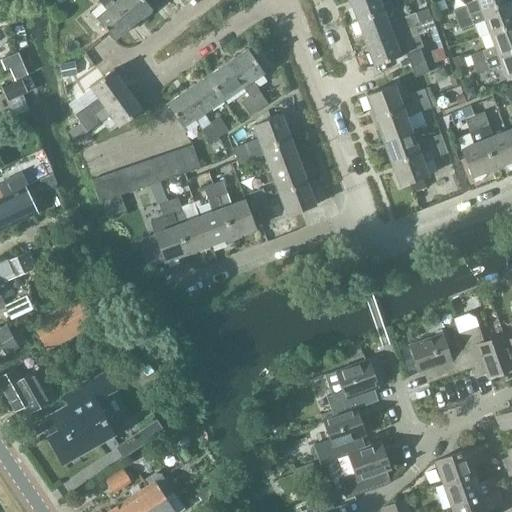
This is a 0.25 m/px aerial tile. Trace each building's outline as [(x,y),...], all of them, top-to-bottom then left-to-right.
[(117,0),(115,2),(132,24),(151,8),(144,0),(117,0)] [(348,0),(357,21),(383,11),(378,0),(348,0)] [(509,1),(508,0),(476,0),(477,1),(466,5),(466,6),(453,11),(456,20),(469,15),(509,1)] [(481,11),(489,34),(511,25),(511,8),(509,1),(481,11)] [(132,24),(115,2),(95,18),(113,40),(132,24)] [(388,23),(383,11),(357,21),(365,43),(418,23),(415,13),(388,23)] [(469,15),(456,20),(460,30),(473,25),(469,15)] [(365,43),(374,66),(400,56),(395,43),(435,28),(431,18),(418,23),(365,43)] [(470,57),(473,66),(511,51),(511,25),(489,34),(494,48),(470,57)] [(252,80),(263,72),(248,49),(227,63),(243,86),(251,98),(260,92),(252,80)] [(424,60),(420,49),(406,54),(410,65),(424,60)] [(511,51),(473,66),(476,74),(501,65),(506,79),(511,77),(511,51)] [(410,65),(414,77),(428,71),(424,60),(410,65)] [(223,99),(243,86),(227,63),(207,76),(223,99)] [(127,90),(113,70),(103,77),(90,86),(98,97),(88,104),(95,113),(104,106),(127,90)] [(203,113),(223,99),(207,76),(187,89),(203,113)] [(365,95),(374,118),(402,108),(394,85),(365,95)] [(211,125),(203,113),(187,89),(167,103),(183,126),(194,119),(202,131),(211,125)] [(410,94),(414,104),(427,99),(423,89),(410,94)] [(469,89),(464,91),(467,100),(477,97),(475,92),(469,89)] [(142,110),(127,90),(104,106),(95,113),(101,122),(111,115),(119,126),(142,110)] [(251,98),(259,110),(268,104),(260,92),(251,98)] [(259,110),(251,98),(242,104),(250,116),(259,110)] [(427,99),(414,104),(417,113),(430,108),(427,99)] [(75,114),(81,123),(95,113),(88,104),(75,114)] [(374,118),(383,141),(411,130),(402,108),(374,118)] [(474,116),(479,129),(488,125),(483,112),(474,116)] [(95,113),(81,123),(87,131),(101,122),(95,113)] [(262,148),(290,137),(281,114),(253,125),(258,139),(245,143),(249,153),(262,148)] [(479,129),(474,116),(464,119),(469,132),(479,129)] [(211,125),(219,137),(228,131),(220,119),(211,125)] [(219,137),(211,125),(202,131),(210,143),(219,137)] [(479,129),(483,140),(494,168),(511,161),(511,148),(505,131),(493,136),(488,125),(479,129)] [(494,168),(483,140),(479,129),(469,132),(474,144),(460,149),(471,177),(494,168)] [(411,130),(383,141),(391,164),(419,153),(430,149),(427,139),(416,143),(411,130)] [(427,139),(430,149),(443,144),(440,134),(427,139)] [(270,170),(298,159),(290,137),(262,148),(249,153),(252,162),(265,157),(270,170)] [(232,148),(236,158),(249,153),(245,143),(232,148)] [(443,144),(430,149),(434,158),(447,153),(443,144)] [(192,145),(181,149),(189,172),(200,168),(192,145)] [(181,149),(170,153),(178,175),(189,172),(181,149)] [(430,149),(419,153),(391,164),(400,186),(428,176),(423,162),(434,158),(430,149)] [(170,153),(159,157),(166,179),(178,175),(170,153)] [(249,153),(236,158),(239,167),(252,162),(249,153)] [(159,157),(147,160),(155,183),(166,179),(159,157)] [(270,170),(279,193),(307,182),(298,159),(270,170)] [(147,160),(136,164),(144,187),(155,183),(147,160)] [(136,164),(125,168),(133,191),(144,187),(136,164)] [(125,168),(114,172),(122,195),(133,191),(125,168)] [(103,176),(110,198),(122,195),(114,172),(103,176)] [(26,186),(21,174),(0,183),(0,187),(4,196),(26,186)] [(110,198),(103,176),(91,180),(99,202),(110,198)] [(222,180),(213,184),(218,197),(227,193),(222,180)] [(307,182),(279,193),(287,216),(316,205),(307,182)] [(218,197),(213,184),(203,187),(208,200),(218,197)] [(249,193),(253,203),(266,198),(262,188),(249,193)] [(0,231),(37,214),(25,189),(0,200),(0,231)] [(233,236),(256,228),(245,199),(231,205),(227,193),(218,197),(222,208),(233,236)] [(168,201),(173,214),(182,210),(177,197),(168,201)] [(210,245),(233,236),(222,208),(218,197),(208,200),(213,212),(199,217),(210,245)] [(266,198),(253,203),(256,212),(269,207),(266,198)] [(173,214),(168,201),(159,204),(163,217),(173,214)] [(188,253),(210,245),(199,217),(186,222),(182,210),(173,214),(188,253)] [(173,214),(163,217),(150,222),(164,262),(188,253),(173,214)] [(28,251),(8,260),(15,276),(35,267),(28,251)] [(56,311),(30,326),(46,353),(67,340),(81,363),(119,340),(105,317),(96,322),(80,296),(101,284),(93,271),(48,298),(56,311)] [(19,330),(11,334),(6,326),(0,329),(0,356),(26,342),(19,330)] [(458,333),(464,349),(465,349),(471,368),(474,378),(486,374),(488,378),(511,369),(511,359),(505,341),(506,341),(504,335),(484,342),(478,326),(458,333)] [(465,349),(464,349),(450,354),(442,334),(408,346),(418,373),(423,372),(427,384),(471,368),(465,349)] [(145,349),(131,357),(136,366),(151,358),(145,349)] [(326,397),(333,416),(356,408),(356,409),(378,401),(374,389),(379,388),(369,360),(335,372),(342,392),(326,397)] [(34,372),(20,380),(14,369),(0,377),(0,385),(15,412),(25,406),(29,413),(50,402),(34,372)] [(55,415),(63,429),(48,437),(63,464),(64,463),(61,459),(75,452),(78,456),(114,436),(96,404),(116,392),(107,374),(67,397),(71,405),(51,416),(52,417),(55,415)] [(320,465),(348,455),(348,454),(365,448),(361,437),(366,435),(356,409),(356,408),(333,416),(322,420),(329,440),(314,445),(320,465)] [(511,426),(511,411),(495,418),(500,431),(511,426)] [(156,421),(116,448),(123,458),(163,431),(156,421)] [(348,454),(348,455),(355,474),(338,480),(345,499),(390,484),(386,472),(390,470),(381,442),(365,448),(348,454)] [(435,462),(443,485),(474,474),(471,464),(487,458),(482,445),(435,462)] [(443,485),(451,507),(499,491),(494,478),(478,484),(474,474),(443,485)] [(109,511),(144,511),(166,498),(155,482),(109,511)] [(202,483),(186,493),(195,506),(211,495),(202,483)] [(451,507),(452,511),(487,511),(487,509),(503,503),(499,491),(451,507)] [(174,511),(166,498),(144,511),(174,511)] [(382,507),(383,511),(407,511),(410,511),(406,499),(382,507)]
